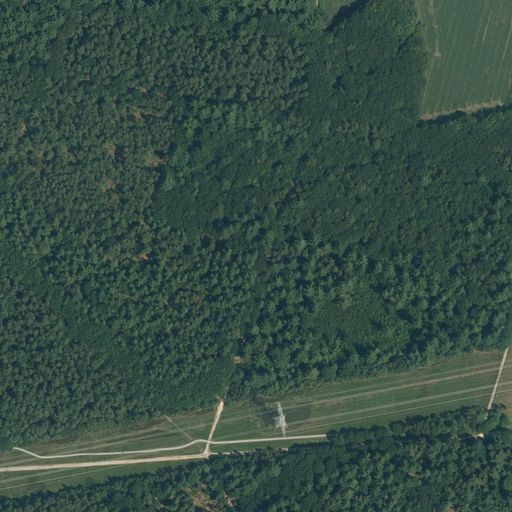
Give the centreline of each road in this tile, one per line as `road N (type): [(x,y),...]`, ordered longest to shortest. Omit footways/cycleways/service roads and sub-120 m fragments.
road 1 (track): [(483,436),(0,469)]
road 2 (track): [(44,78),(312,120)]
road 3 (track): [(260,282),(205,452),(226,496)]
road 4 (track): [(312,120),(260,282)]
